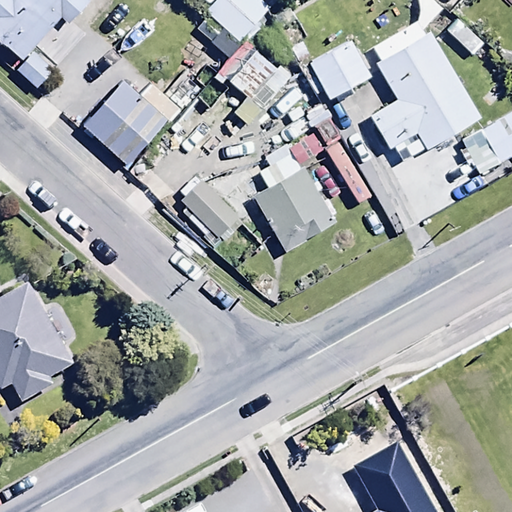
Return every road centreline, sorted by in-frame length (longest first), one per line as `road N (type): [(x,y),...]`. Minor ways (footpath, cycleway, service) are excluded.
road 1 (residential): [(0,125),(287,380)]
road 2 (tertiary): [(49,511),(287,380)]
road 3 (tertiary): [(287,380),(511,256)]
